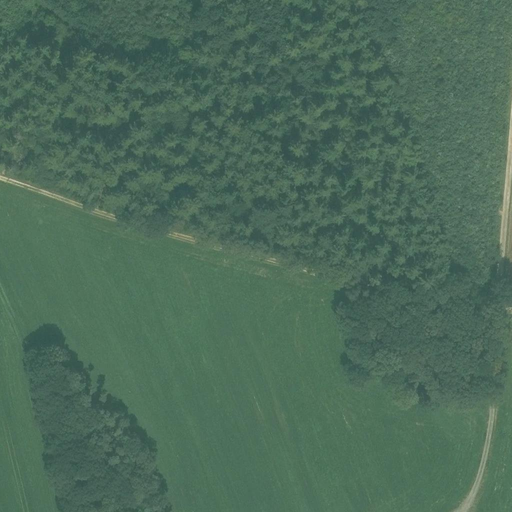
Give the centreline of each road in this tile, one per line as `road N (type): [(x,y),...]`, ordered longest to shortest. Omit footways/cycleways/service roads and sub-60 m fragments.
road 1 (track): [(496,308),(310,269),(0,179)]
road 2 (track): [(496,308),(489,427),(481,468),(457,511)]
road 3 (track): [(511,126),(496,308)]
